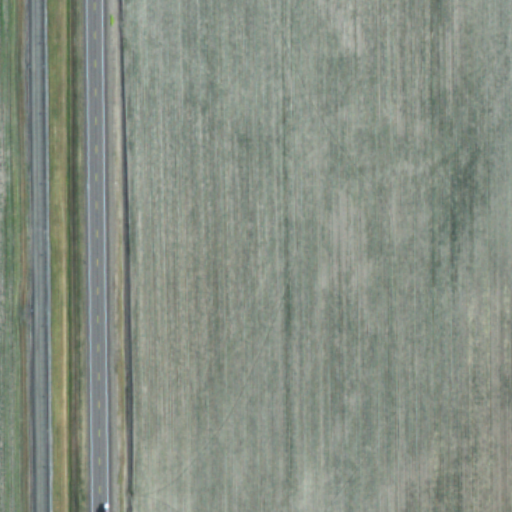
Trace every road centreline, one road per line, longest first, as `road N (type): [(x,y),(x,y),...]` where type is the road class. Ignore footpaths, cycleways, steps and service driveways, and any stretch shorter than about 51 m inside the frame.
road 1 (track): [(42,511),(35,0)]
road 2 (residential): [(96,511),(90,0)]
